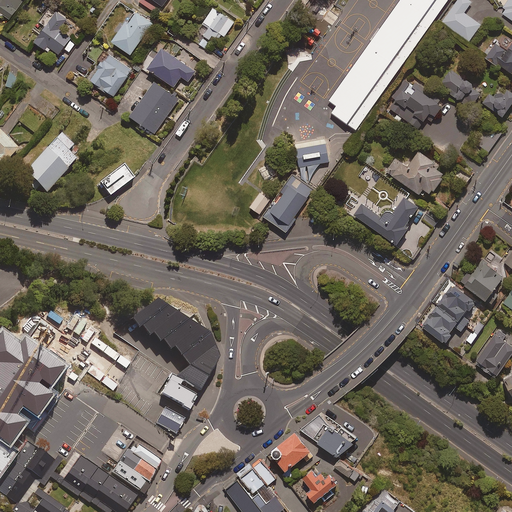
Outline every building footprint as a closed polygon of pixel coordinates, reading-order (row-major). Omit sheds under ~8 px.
[(23,1),(20,0),(0,0),(0,12),(10,20),(23,1)] [(168,0),(150,0),(162,8),(168,0)] [(331,113),(356,130),(447,0),(399,0),(328,100),(335,106),(331,113)] [(350,0),(341,0),(336,7),(342,12),(350,0)] [(472,3),(467,0),(458,0),(442,22),(470,42),(482,26),(465,14),(472,3)] [(511,0),(507,0),(502,8),(505,10),(502,14),(511,20),(511,0)] [(234,22),(214,9),(204,23),(210,27),(204,37),(209,41),(212,36),(218,40),(221,35),(225,37),(234,22)] [(153,24),(136,12),(113,44),(131,56),(153,24)] [(68,20),(58,13),(36,44),(48,52),(51,49),(60,55),(71,39),(60,31),(68,20)] [(511,47),(509,52),(497,44),(488,59),(511,73),(511,47)] [(196,73),(164,50),(150,71),(175,88),(182,78),(189,83),(196,73)] [(132,70),(109,55),(91,83),(114,98),(132,70)] [(324,79),(320,57),(272,67),(276,88),(280,87),(282,96),(291,94),(292,99),(323,93),(320,80),(324,79)] [(471,110),(481,98),(475,93),(477,90),(453,71),(442,85),(453,93),(452,94),(471,110)] [(17,78),(9,75),(5,87),(12,89),(17,78)] [(390,109),(419,130),(425,123),(426,124),(429,120),(433,123),(446,105),(444,103),(445,101),(417,80),(413,85),(408,81),(394,100),(396,101),(390,109)] [(179,100),(156,84),(132,118),(155,135),(179,100)] [(511,111),(511,91),(510,91),(507,95),(497,96),(492,94),(485,105),(507,120),(511,111)] [(226,186),(233,192),(251,167),(249,165),(254,158),(246,153),(251,147),(248,145),(255,135),(238,122),(235,125),(229,120),(219,133),(223,136),(203,163),(229,182),(226,186)] [(502,135),(491,128),(478,145),(489,153),(502,135)] [(18,149),(0,132),(0,166),(1,168),(18,149)] [(74,148),(61,136),(25,175),(47,194),(77,161),(69,154),(74,148)] [(325,139),(295,144),(298,167),(329,162),(325,139)] [(437,165),(420,154),(409,170),(396,160),(387,172),(422,197),(426,191),(433,197),(447,177),(435,168),(437,165)] [(276,175),(270,165),(262,170),(267,180),(276,175)] [(134,180),(124,166),(100,184),(110,198),(134,180)] [(316,190),(293,173),(262,216),(286,233),(316,190)] [(270,200),(260,193),(249,208),(259,215),(270,200)] [(421,209),(400,195),(392,207),(398,211),(395,216),(392,214),(388,215),(386,216),(384,220),(376,214),(380,209),(368,200),(356,217),(399,247),(410,231),(408,229),(421,209)] [(489,305),(508,281),(483,262),(471,276),(468,274),(461,283),(489,305)] [(478,304),(454,287),(424,328),(447,346),(459,330),(462,332),(470,322),(467,319),(478,304)] [(184,380),(201,389),(220,356),(212,332),(206,328),(158,298),(149,304),(131,317),(139,328),(143,325),(150,335),(155,332),(161,340),(164,338),(172,348),(176,345),(190,365),(176,375),(184,380)] [(97,321),(77,308),(63,328),(49,319),(38,335),(51,344),(50,346),(114,391),(131,367),(93,341),(98,333),(92,329),(97,321)] [(487,327),(479,321),(465,340),(473,346),(487,327)] [(507,336),(498,331),(476,364),(498,379),(511,358),(511,347),(503,342),(507,336)] [(0,436),(11,444),(27,420),(18,414),(24,405),(38,415),(54,392),(40,382),(43,378),(52,383),(64,366),(26,339),(21,345),(3,332),(0,337),(0,436)] [(139,341),(135,346),(147,356),(151,351),(139,341)] [(184,380),(176,375),(172,373),(169,378),(171,379),(163,392),(184,404),(184,405),(191,409),(194,403),(192,402),(197,393),(182,384),(184,380)] [(166,407),(157,423),(177,433),(185,418),(166,407)] [(350,442),(356,439),(341,428),(338,433),(327,425),(319,415),(300,430),(302,432),(318,442),(317,444),(337,458),(353,444),(350,442)] [(313,456),(294,433),(271,451),(272,452),(271,452),(271,453),(271,454),(271,455),(284,473),(303,457),(307,462),(313,456)] [(0,477),(19,451),(0,437),(0,477)] [(28,440),(0,479),(0,490),(16,502),(35,475),(41,479),(55,459),(28,440)] [(128,448),(112,472),(140,491),(162,460),(139,445),(137,448),(133,446),(131,450),(128,448)] [(125,511),(138,495),(138,494),(108,472),(76,449),(67,462),(58,474),(55,479),(54,480),(55,480),(58,482),(76,496),(78,497),(79,495),(82,498),(86,500),(90,503),(91,501),(103,509),(107,511),(109,511),(112,508),(118,511),(125,511)] [(277,480),(261,461),(253,467),(225,490),(242,511),(280,511),(285,508),(268,487),(277,480)] [(361,475),(340,461),(335,468),(356,482),(361,475)] [(317,476),(312,471),(302,479),(312,490),(306,494),(314,503),(335,486),(327,476),(325,478),(321,473),(317,476)] [(370,488),(364,486),(360,496),(367,498),(370,488)] [(18,503),(11,511),(69,511),(66,510),(65,509),(67,507),(49,495),(46,493),(45,492),(34,508),(21,498),(18,503)] [(380,502),(375,499),(364,511),(394,511),(395,510),(382,500),(380,502)]
